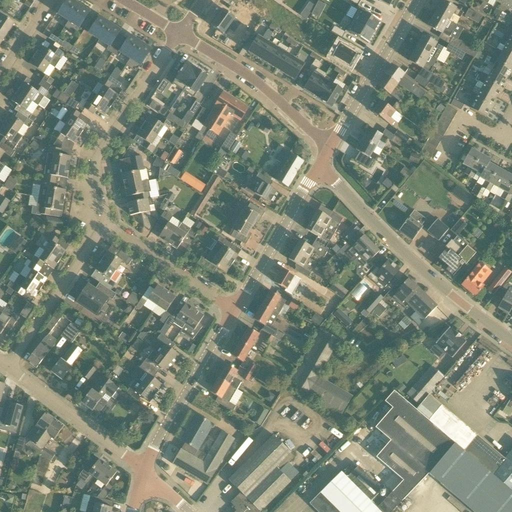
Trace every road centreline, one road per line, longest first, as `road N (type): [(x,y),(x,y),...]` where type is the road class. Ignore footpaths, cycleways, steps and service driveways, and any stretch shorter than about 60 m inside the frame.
road 1 (tertiary): [(511,347),(317,169)]
road 2 (residential): [(98,226),(96,152),(179,34)]
road 3 (residential): [(179,34),(254,79),(332,144)]
road 4 (tertiary): [(141,470),(234,313)]
road 5 (residential): [(141,470),(6,368)]
road 6 (residential): [(6,368),(98,226)]
road 7 (tertiary): [(234,313),(317,169)]
road 8 (tertiary): [(332,144),(415,0)]
road 9 (residential): [(234,313),(98,226)]
